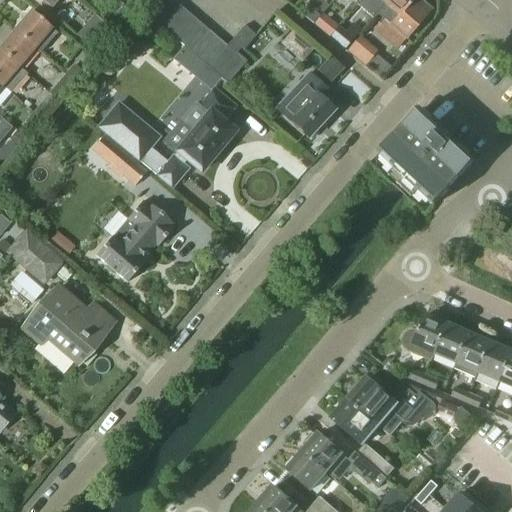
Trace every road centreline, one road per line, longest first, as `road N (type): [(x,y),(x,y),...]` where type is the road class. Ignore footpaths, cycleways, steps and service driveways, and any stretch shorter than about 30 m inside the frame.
road 1 (residential): [(48,511),(483,13)]
road 2 (residential): [(196,511),(411,263)]
